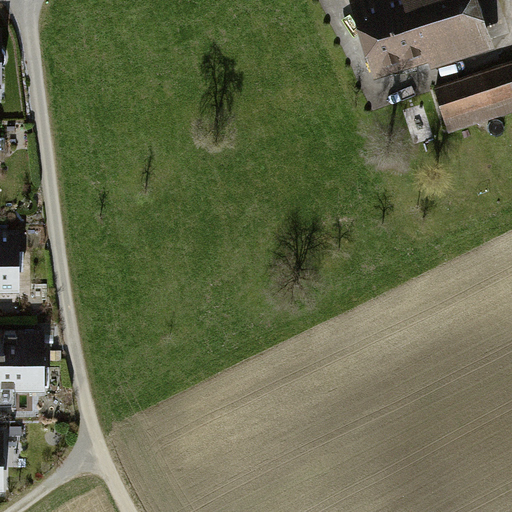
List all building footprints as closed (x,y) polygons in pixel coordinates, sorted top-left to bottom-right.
[(365,0),(351,5),(374,78),(428,61),(432,71),(495,51),(479,0),(365,0)] [(511,69),(434,95),(449,140),(511,119),(511,69)] [(15,235),(0,234),(0,285),(15,285),(15,270),(20,270),(20,269),(23,269),(23,251),(20,251),(20,250),(15,250),(15,235)] [(44,327),(0,327),(0,390),(44,391),(44,327)] [(8,426),(0,426),(0,487),(9,487),(8,426)]
